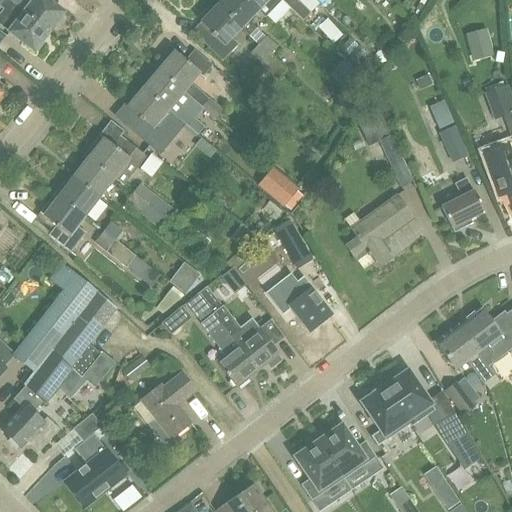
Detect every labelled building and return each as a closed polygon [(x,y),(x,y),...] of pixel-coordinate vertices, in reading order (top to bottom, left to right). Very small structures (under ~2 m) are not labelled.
[(24,0),(22,0),(16,8),(48,32),(63,13),(46,0),(32,0),(30,4),(24,0)] [(246,0),(221,0),(217,5),(241,28),(258,11),(246,0)] [(246,0),(258,11),(264,17),(281,0),(280,0),(246,0)] [(280,0),(281,0),(302,21),(310,13),(296,0),(280,0)] [(200,22),(191,33),(221,62),(237,44),(231,39),(241,28),(217,5),(200,22)] [(16,21),(8,32),(33,52),(48,32),(16,8),(10,16),(16,21)] [(266,36),(259,44),(269,55),(276,47),(266,36)] [(386,49),(392,53),(398,45),(392,41),(386,49)] [(259,44),(250,54),(276,79),(285,71),(269,56),(269,55),(259,44)] [(174,52),(158,71),(183,92),(216,120),(222,111),(190,84),(199,73),(174,52)] [(368,84),(376,76),(352,54),(345,62),(368,84)] [(143,89),(168,110),(186,125),(209,145),(216,136),(175,101),(183,92),(158,71),(143,89)] [(366,86),(352,73),(343,83),(356,96),(366,86)] [(418,90),(431,85),(427,74),(414,80),(418,90)] [(483,93),(493,121),(503,117),(509,137),(511,136),(511,108),(503,86),(483,93)] [(143,89),(127,107),(152,129),(168,110),(143,89)] [(335,100),(335,107),(339,111),(347,103),(339,95),(335,100)] [(378,113),(356,123),(362,134),(384,125),(378,113)] [(467,155),(453,126),(439,133),(453,162),(467,155)] [(412,181),(391,136),(379,142),(400,187),(412,181)] [(102,139),(87,158),(113,179),(118,183),(123,186),(145,157),(120,137),(113,147),(102,139)] [(484,155),(489,169),(496,167),(511,207),(511,206),(511,160),(511,161),(506,147),(484,155)] [(139,170),(151,178),(162,163),(151,154),(139,170)] [(87,158),(73,177),(99,198),(113,179),(87,158)] [(265,190),(285,207),(298,191),(278,175),(265,190)] [(73,177),(58,196),(84,217),(99,198),(73,177)] [(440,209),(448,225),(451,230),(451,229),(453,234),(471,225),(469,220),(483,213),(472,192),(471,192),(465,180),(455,185),(461,197),(440,209)] [(140,184),(132,194),(165,221),(173,211),(140,184)] [(132,194),(125,203),(159,229),(165,221),(132,194)] [(345,247),(356,262),(366,254),(373,264),(389,253),(381,243),(414,219),(396,195),(357,223),(364,232),(355,239),(345,247)] [(58,196),(43,215),(42,217),(55,227),(48,237),(70,255),(85,234),(76,227),(84,217),(58,196)] [(275,219),(281,212),(268,201),(262,209),(275,219)] [(260,240),(274,259),(285,252),(296,271),(312,261),(289,221),(272,231),(260,240)] [(110,222),(103,232),(114,241),(121,232),(110,222)] [(230,238),(239,246),(250,231),(240,224),(230,238)] [(182,232),(202,248),(208,240),(188,225),(182,232)] [(103,232),(96,241),(108,250),(108,249),(114,241),(103,232)] [(108,249),(130,267),(135,261),(126,254),(127,252),(114,241),(108,249)] [(243,257),(231,267),(238,277),(250,266),(243,257)] [(12,357),(2,370),(22,386),(96,294),(70,271),(62,264),(49,282),(53,285),(45,296),(53,303),(26,338),(25,337),(18,332),(3,349),(12,357)] [(199,277),(183,264),(171,279),(188,292),(199,277)] [(0,270),(0,278),(9,285),(15,277),(3,267),(0,270)] [(231,269),(220,278),(234,295),(245,286),(238,277),(231,267),(230,268),(231,269)] [(275,294),(287,309),(290,307),(310,331),(329,317),(309,292),(305,295),(294,280),(275,294)] [(8,305),(13,298),(8,293),(2,300),(8,305)] [(22,409),(2,431),(11,439),(9,441),(16,449),(19,447),(21,449),(43,424),(33,415),(42,404),(45,406),(59,390),(70,400),(85,383),(94,389),(115,364),(101,353),(100,355),(89,346),(116,309),(96,294),(22,386),(23,386),(23,387),(11,400),(22,409)] [(197,295),(190,300),(206,320),(202,323),(212,335),(222,328),(212,315),(197,295)] [(222,307),(212,315),(222,328),(232,320),(222,307)] [(191,308),(169,318),(176,333),(198,323),(191,308)] [(460,329),(487,366),(511,347),(511,311),(506,316),(503,313),(490,322),(483,312),(460,329)] [(251,319),(228,337),(256,373),(279,355),(259,330),(258,328),(251,319)] [(487,366),(460,329),(436,347),(454,371),(467,361),(483,384),(494,376),(487,366)] [(230,352),(215,363),(235,389),(256,373),(228,337),(222,342),(230,352)] [(140,357),(121,371),(128,381),(147,366),(140,357)] [(162,445),(169,439),(170,440),(191,424),(177,407),(195,393),(181,375),(163,389),(160,386),(140,402),(148,412),(140,418),(162,445)] [(386,390),(412,428),(411,429),(412,431),(431,418),(458,457),(473,447),(443,395),(429,404),(409,375),(405,378),(402,375),(387,385),(389,388),(386,390)] [(444,390),(462,415),(473,407),(455,382),(444,390)] [(386,390),(383,393),(381,389),(366,400),(368,403),(363,406),(382,433),(373,439),(380,449),(411,429),(412,428),(386,390)] [(0,413),(1,414),(9,401),(0,394),(0,413)] [(54,447),(62,457),(81,442),(82,443),(84,441),(94,433),(102,427),(91,415),(72,431),(73,432),(54,447)] [(47,419),(35,447),(50,453),(63,425),(47,419)] [(317,442),(340,476),(373,454),(362,438),(353,444),(338,422),(336,424),(334,422),(323,429),(325,431),(315,438),(317,442)] [(310,501),(343,479),(340,476),(317,442),(308,448),(305,445),(294,452),(296,456),(294,457),(309,479),(300,485),(310,501)] [(65,484),(83,508),(111,486),(99,471),(105,466),(99,457),(65,484)] [(459,500),(446,480),(434,488),(447,508),(459,500)] [(271,511),(253,485),(228,502),(233,510),(229,511),(271,511)] [(401,511),(411,504),(401,489),(390,496),(401,511)]
